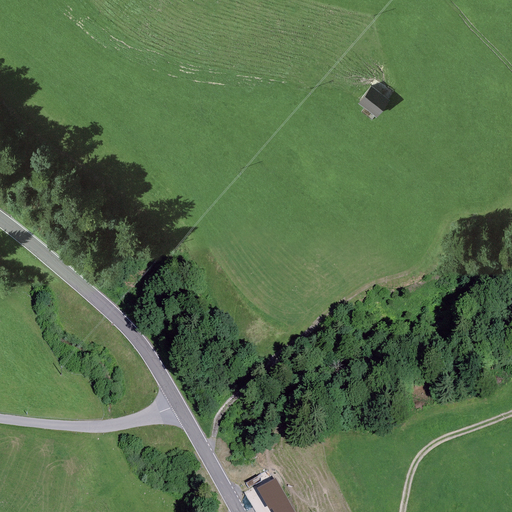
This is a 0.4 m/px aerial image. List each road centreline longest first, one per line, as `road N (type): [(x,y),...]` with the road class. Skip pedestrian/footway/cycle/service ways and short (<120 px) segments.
road 1 (tertiary): [(0,218),(119,318),(178,404)]
road 2 (unclassified): [(178,404),(114,426),(0,419)]
road 3 (track): [(403,511),(418,459),(511,414)]
road 4 (tertiary): [(178,404),(238,511)]
